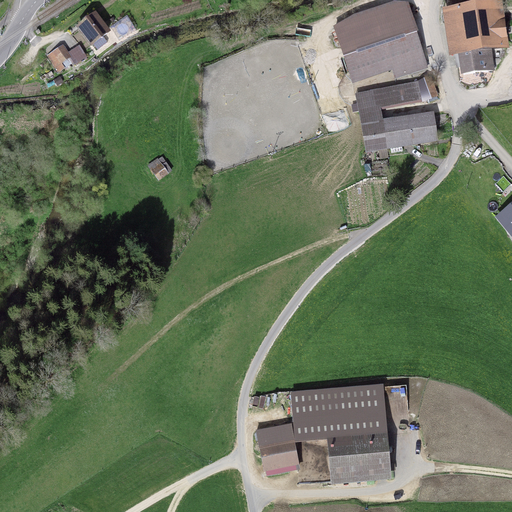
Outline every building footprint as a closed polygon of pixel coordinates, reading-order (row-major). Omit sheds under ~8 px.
[(406,4),(335,28),(354,84),(394,71),(397,80),(428,70),(406,4)] [(463,66),(464,74),(493,70),(490,49),(504,48),(497,4),(451,11),(452,21),(456,21),(460,53),(459,53),(459,55),(456,55),(458,67),(463,66)] [(107,33),(94,17),(79,29),(97,51),(107,43),(102,37),(107,33)] [(68,57),(66,54),(62,47),(48,56),(57,73),(72,64),(68,57)] [(74,65),(85,58),(78,47),(66,54),(74,65)] [(431,79),(420,84),(420,85),(427,101),(438,97),(431,79)] [(367,152),(388,148),(385,124),(382,110),(427,101),(420,85),(359,96),(367,152)] [(434,116),(385,124),(388,148),(437,141),(434,116)] [(158,161),(158,160),(148,166),(158,181),(171,172),(162,158),(158,161)] [(511,206),(502,215),(511,226),(509,228),(508,231),(511,235),(511,206)] [(381,388),(293,395),(297,442),(330,440),(333,481),(388,476),(386,448),(394,447),(393,434),(384,435),(381,388)] [(266,470),(296,464),(292,443),(294,443),(291,425),(256,432),(260,450),(262,449),(266,470)]
